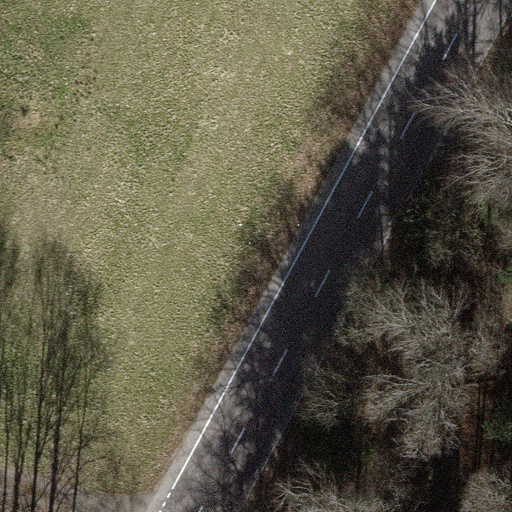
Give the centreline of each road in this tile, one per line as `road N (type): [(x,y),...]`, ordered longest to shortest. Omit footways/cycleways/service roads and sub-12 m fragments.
road 1 (tertiary): [(461,0),(196,511)]
road 2 (track): [(0,480),(134,511)]
